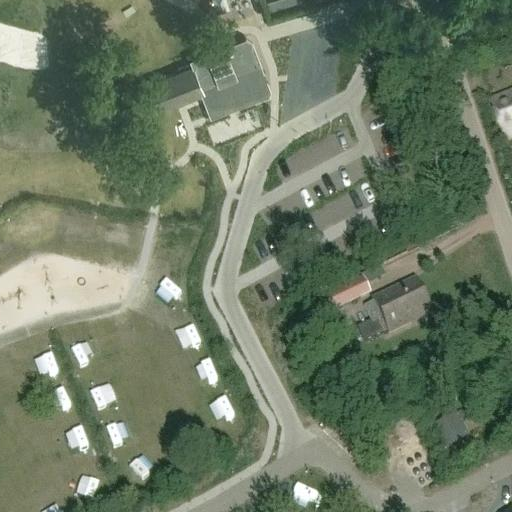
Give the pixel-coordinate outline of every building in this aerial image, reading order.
[(206,106),(210,116),(223,111),(221,105),(264,88),(258,70),(260,70),(251,47),(147,88),(162,128),(191,116),(190,112),(206,106)] [(511,94),(492,102),(506,138),(511,135),(511,94)] [(378,113),(364,116),(373,156),(387,153),(378,113)] [(329,131),(336,145),(353,137),(346,123),(329,131)] [(23,153),(29,165),(64,150),(53,125),(21,139),(27,151),(23,153)] [(319,133),(306,135),(312,167),(325,164),(319,133)] [(164,175),(191,165),(187,153),(160,162),(164,175)] [(19,220),(41,210),(33,191),(23,195),(9,162),(0,165),(0,180),(11,207),(13,206),(19,220)] [(227,180),(238,212),(258,206),(247,173),(227,180)] [(321,183),(331,213),(345,209),(334,179),(321,183)] [(217,180),(202,185),(217,232),(231,228),(217,180)] [(113,224),(117,234),(153,223),(150,213),(113,224)] [(101,227),(88,232),(91,240),(77,245),(89,278),(116,268),(101,227)] [(237,253),(223,258),(239,302),(254,297),(237,253)] [(278,256),(258,263),(265,281),(285,273),(278,256)] [(13,311),(24,308),(11,262),(0,265),(13,311)] [(140,297),(151,293),(143,264),(119,271),(122,281),(134,278),(140,297)] [(356,329),(364,345),(427,314),(412,282),(374,300),(376,303),(364,308),(370,323),(356,329)] [(126,335),(138,332),(127,291),(116,294),(126,335)] [(156,345),(167,342),(160,310),(148,313),(156,345)] [(344,330),(329,337),(337,354),(352,347),(344,330)] [(50,386),(71,376),(56,342),(34,352),(50,386)] [(165,359),(169,390),(194,386),(190,356),(165,359)] [(131,377),(139,414),(162,408),(154,372),(131,377)] [(279,381),(260,391),(275,419),(294,409),(279,381)] [(75,445),(96,437),(82,401),(61,410),(75,445)] [(38,434),(43,448),(51,445),(38,409),(19,416),(27,438),(38,434)] [(213,448),(239,441),(234,426),(209,434),(213,448)] [(451,437),(456,449),(474,442),(470,430),(451,437)] [(352,481),(345,460),(332,464),(343,499),(353,496),(349,482),(352,481)] [(109,471),(96,474),(103,501),(115,498),(109,471)] [(207,495),(215,511),(224,511),(235,507),(237,511),(258,502),(245,476),(207,495)] [(52,482),(55,492),(45,494),(49,511),(75,511),(68,479),(52,482)]
